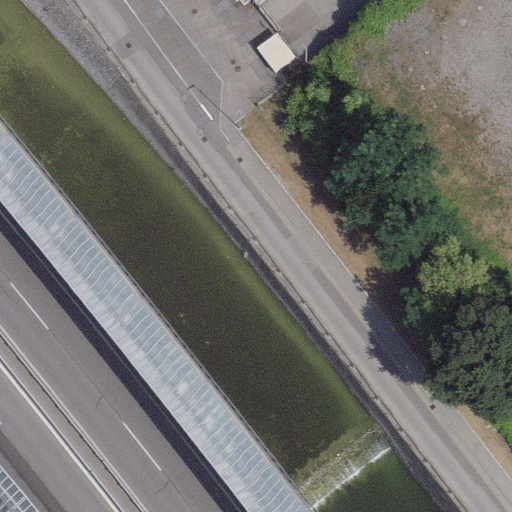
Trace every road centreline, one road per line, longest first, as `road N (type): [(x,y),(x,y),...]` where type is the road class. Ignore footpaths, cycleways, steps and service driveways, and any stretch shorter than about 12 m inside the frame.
road 1 (unclassified): [(94,0),(497,511)]
road 2 (motorway): [(192,511),(0,272)]
